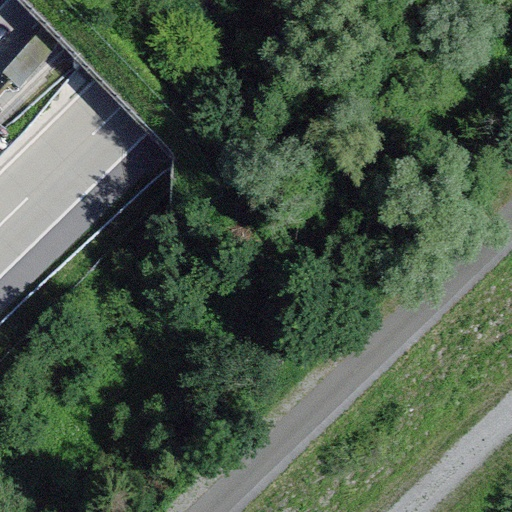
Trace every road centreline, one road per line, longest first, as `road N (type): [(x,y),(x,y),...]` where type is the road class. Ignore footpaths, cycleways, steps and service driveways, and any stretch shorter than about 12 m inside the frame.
road 1 (track): [(511,226),(214,511)]
road 2 (motorway): [(0,222),(230,0)]
road 3 (track): [(420,511),(511,426)]
